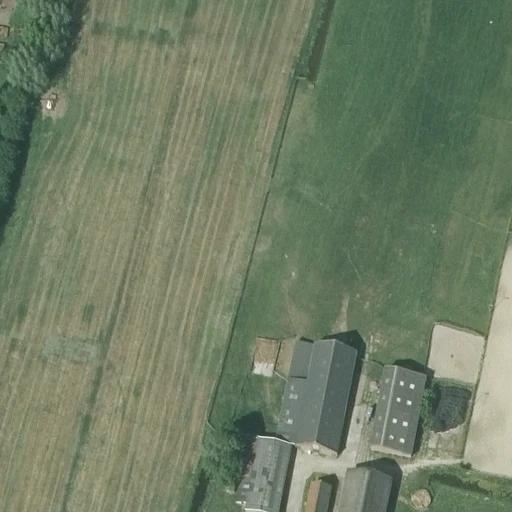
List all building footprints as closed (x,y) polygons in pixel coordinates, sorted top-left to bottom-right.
[(0,0),(0,12),(15,15),(18,0),(0,0)] [(44,0),(29,0),(26,16),(40,19),(44,0)] [(333,458),(353,360),(354,356),(296,345),(274,447),(238,440),(229,484),(239,486),(235,506),(246,508),(245,511),(276,511),(289,450),(333,458)] [(407,461),(423,381),(383,373),(367,453),(407,461)] [(384,511),(390,485),(348,477),(340,511),(384,511)] [(227,495),(230,496),(236,497),(238,486),(229,484),(228,488),(227,495)] [(327,511),(331,491),(311,487),(306,511),(327,511)]
